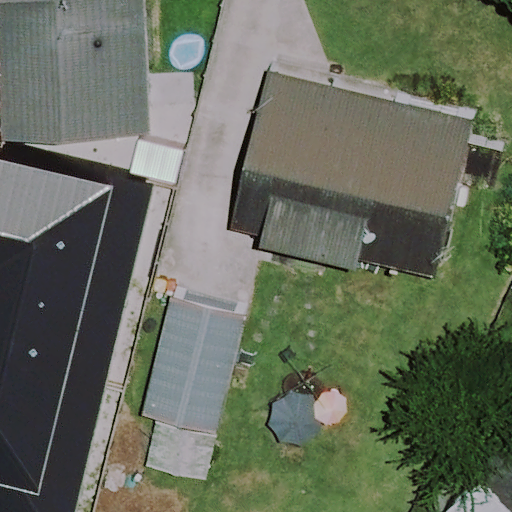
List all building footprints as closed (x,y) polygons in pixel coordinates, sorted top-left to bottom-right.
[(0,0),(0,130),(140,127),(136,0),(0,0)] [(259,54),(215,179),(258,193),(249,220),(357,258),(385,177),(438,195),(462,125),(259,54)] [(232,312),(160,299),(129,468),(201,482),(232,312)] [(511,511),(511,419),(422,505),(428,511),(511,511)] [(78,511),(79,507),(0,499),(0,511),(78,511)]
